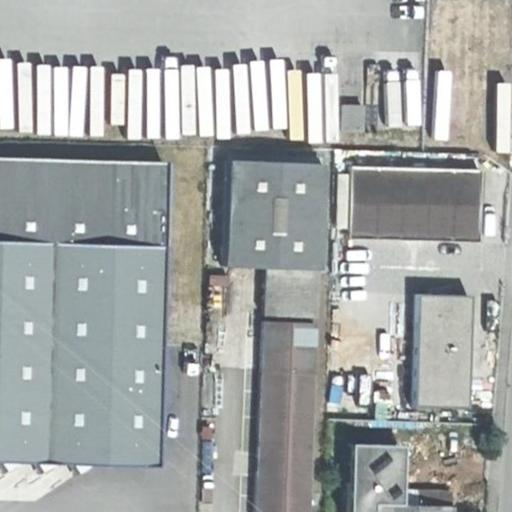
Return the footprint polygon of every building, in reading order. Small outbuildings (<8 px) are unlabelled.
[(361,107),(340,106),(339,130),(361,131),(361,107)] [(0,159),(0,243),(160,251),(161,165),(0,159)] [(321,166),(228,163),(225,268),(263,269),(318,271),(321,166)] [(480,172),(349,167),(346,242),(477,247),(478,235),(479,205),(480,172)] [(160,251),(0,243),(0,443),(154,448),(156,374),(160,251)] [(317,316),(318,271),(263,269),(262,315),(317,316)] [(423,297),(417,296),(413,410),(417,410),(467,413),(470,299),(423,297)] [(306,511),(315,323),(260,321),(252,511),(306,511)] [(0,451),(154,456),(154,448),(0,443),(0,451)] [(345,444),(345,482),(396,484),(398,445),(345,444)] [(374,504),(396,505),(396,484),(345,482),(343,511),(368,511),(368,509),(373,509),(374,504)]
